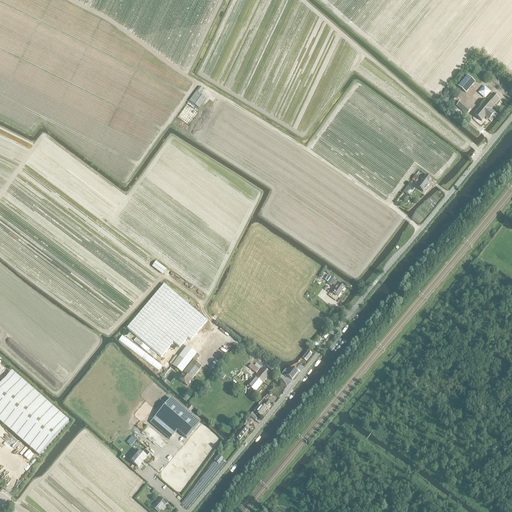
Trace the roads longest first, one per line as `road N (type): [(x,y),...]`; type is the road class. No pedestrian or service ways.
road 1 (unclassified): [(187,511),(511,117)]
road 2 (track): [(303,0),(482,153)]
road 3 (track): [(437,99),(319,0)]
road 4 (track): [(366,439),(464,511)]
